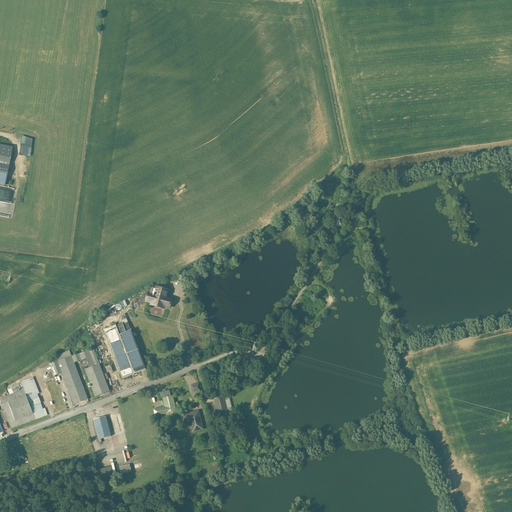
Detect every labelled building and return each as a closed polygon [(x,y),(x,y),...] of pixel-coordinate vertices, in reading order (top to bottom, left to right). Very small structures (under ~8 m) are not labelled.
[(0,145),(0,161),(9,163),(12,148),(0,145)] [(169,291),(157,288),(154,295),(151,294),(149,302),(152,303),(151,305),(163,309),(164,307),(170,309),(172,301),(167,299),(169,291)] [(137,299),(132,301),(131,305),(132,308),(140,306),(139,304),(137,299)] [(122,324),(126,333),(131,331),(127,319),(121,321),(122,324)] [(122,324),(103,331),(110,350),(118,347),(122,345),(119,336),(125,333),(126,333),(122,324)] [(93,329),(87,331),(91,341),(96,339),(93,329)] [(126,333),(125,333),(139,372),(146,370),(131,331),(126,333)] [(133,374),(139,372),(125,333),(119,336),(122,345),(133,374)] [(133,374),(122,345),(118,347),(110,350),(122,379),(133,374)] [(110,391),(94,349),(79,354),(81,360),(86,359),(90,368),(85,370),(95,397),(110,391)] [(69,351),(56,356),(57,358),(58,362),(71,357),(69,351)] [(79,354),(72,357),(74,363),(81,360),(79,354)] [(71,357),(58,362),(57,358),(49,361),(55,376),(62,373),(74,404),(88,399),(74,363),(72,357),(71,357)] [(33,377),(21,382),(21,383),(11,387),(12,388),(14,393),(10,395),(11,399),(10,399),(11,401),(10,401),(10,402),(9,403),(11,408),(4,411),(11,429),(45,416),(37,394),(39,393),(33,377)] [(199,384),(191,386),(193,394),(201,392),(199,384)] [(163,399),(166,414),(177,411),(173,396),(171,397),(170,391),(159,394),(160,399),(163,399)] [(10,395),(0,398),(0,399),(4,411),(11,408),(9,403),(10,402),(10,401),(11,401),(10,399),(11,399),(10,395)] [(224,399),(216,401),(219,415),(227,413),(226,410),(224,399)] [(164,407),(154,410),(155,416),(165,414),(164,407)] [(199,412),(184,416),(185,423),(192,422),(194,432),(203,430),(199,412)] [(106,417),(94,420),(93,420),(94,420),(95,425),(96,430),(97,434),(97,435),(99,439),(98,439),(99,440),(101,439),(111,436),(106,417)] [(141,460),(133,462),(135,469),(143,467),(141,460)] [(130,465),(120,468),(122,474),(132,471),(130,465)] [(101,479),(114,475),(111,466),(98,470),(101,479)]
